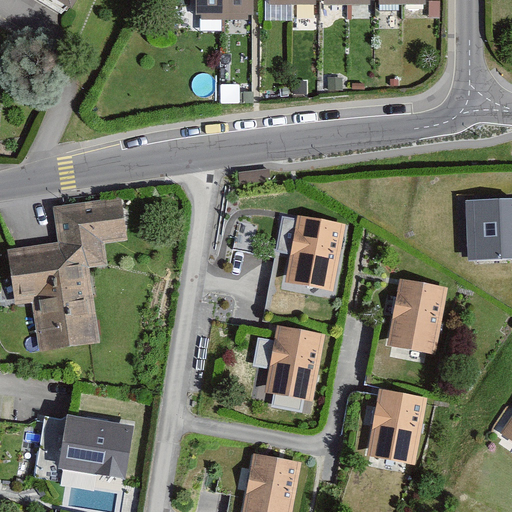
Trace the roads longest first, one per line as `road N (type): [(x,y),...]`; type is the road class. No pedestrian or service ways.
road 1 (residential): [(194,152),(193,232),(156,511)]
road 2 (residential): [(194,152),(435,125),(471,107)]
road 3 (residential): [(0,183),(194,152)]
